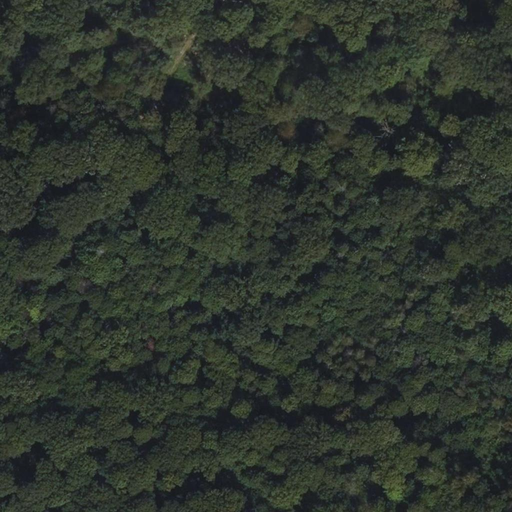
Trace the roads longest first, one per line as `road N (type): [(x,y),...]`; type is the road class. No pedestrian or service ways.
road 1 (track): [(215,0),(0,385)]
road 2 (track): [(511,390),(403,460),(365,511)]
